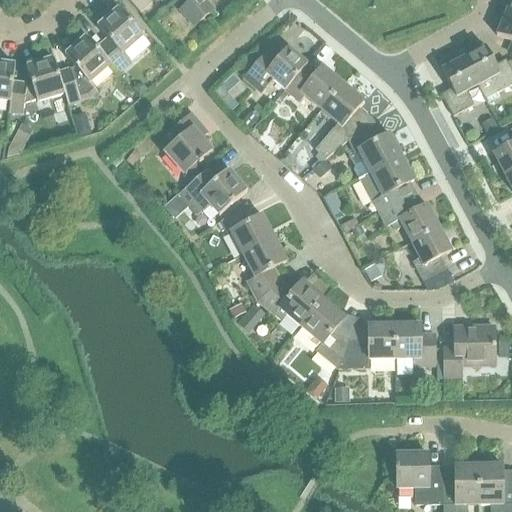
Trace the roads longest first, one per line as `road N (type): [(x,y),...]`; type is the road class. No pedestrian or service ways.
road 1 (residential): [(502,267),(445,298),(383,305),(351,291),(278,180),(188,84)]
road 2 (residential): [(502,267),(383,69)]
road 3 (residential): [(383,69),(476,22),(484,0)]
road 4 (residential): [(188,84),(276,0)]
